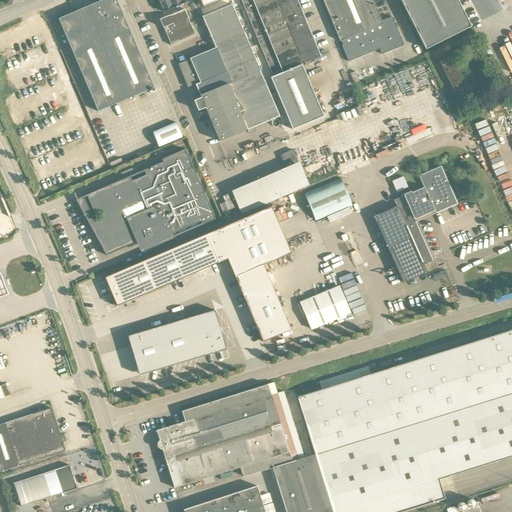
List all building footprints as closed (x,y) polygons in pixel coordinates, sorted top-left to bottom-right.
[(116,0),(102,0),(86,7),(125,100),(154,88),(116,0)] [(158,0),(163,12),(190,0),(158,0)] [(240,0),(273,77),(301,65),(320,57),(296,0),(240,0)] [(381,21),(372,0),(322,0),(340,42),(341,41),(342,46),(341,46),(348,62),(379,49),(381,55),(403,46),(391,17),(381,21)] [(470,27),(456,0),(400,0),(425,50),(470,27)] [(215,48),(189,59),(189,60),(178,64),(188,88),(195,85),(199,95),(259,71),(231,5),(202,17),(215,48)] [(125,100),(86,7),(58,19),(97,112),(125,100)] [(163,28),(170,46),(195,35),(184,10),(159,20),(162,28),(163,28)] [(467,86),(452,56),(439,62),(454,92),(467,86)] [(259,71),(200,96),(201,98),(194,101),(199,111),(205,108),(219,142),(279,117),(259,71)] [(353,83),(358,81),(354,72),(349,74),(353,83)] [(159,147),(182,137),(175,122),(152,132),(159,147)] [(100,212),(107,227),(97,231),(104,247),(102,248),(106,256),(151,236),(155,244),(148,247),(149,248),(215,219),(185,150),(167,157),(170,164),(187,156),(189,161),(166,170),(163,162),(143,170),(145,175),(132,182),(130,178),(87,196),(95,214),(100,212)] [(308,187),(305,180),(296,160),(292,150),(281,155),(286,169),(258,181),(231,192),(240,213),(241,216),(298,192),(308,188),(308,187)] [(328,158),(306,166),(310,179),(333,172),(328,158)] [(373,217),(403,283),(427,272),(426,271),(423,265),(432,261),(414,219),(433,210),(435,214),(457,204),(440,166),(418,176),(423,188),(394,201),(397,207),(373,217)] [(391,181),(394,187),(396,192),(407,187),(405,182),(402,177),(391,181)] [(341,180),(304,195),(315,222),(352,206),(341,180)] [(271,207),(105,278),(117,306),(227,259),(262,342),(290,330),(263,265),(291,254),(271,207)] [(444,271),(433,276),(435,282),(447,277),(444,271)] [(299,303),(311,329),(350,313),(339,286),(299,303)] [(127,336),(130,347),(139,375),(141,375),(147,373),(226,350),(214,310),(127,336)] [(511,330),(297,397),(315,454),(511,392),(511,330)] [(243,477),(272,468),(303,458),(283,392),(277,393),(273,383),(181,411),(185,422),(156,431),(159,440),(158,441),(158,442),(157,443),(157,444),(157,445),(157,446),(157,447),(158,448),(159,449),(160,450),(161,450),(162,450),(174,488),(240,467),(243,477)] [(511,392),(315,454),(332,511),(400,511),(444,498),(438,479),(511,456),(511,392)] [(0,424),(0,471),(64,451),(50,409),(0,424)] [(303,458),(272,468),(285,511),(332,511),(315,454),(303,458)] [(13,483),(21,507),(76,489),(69,465),(13,483)] [(182,510),(183,511),(264,511),(256,486),(182,510)]
